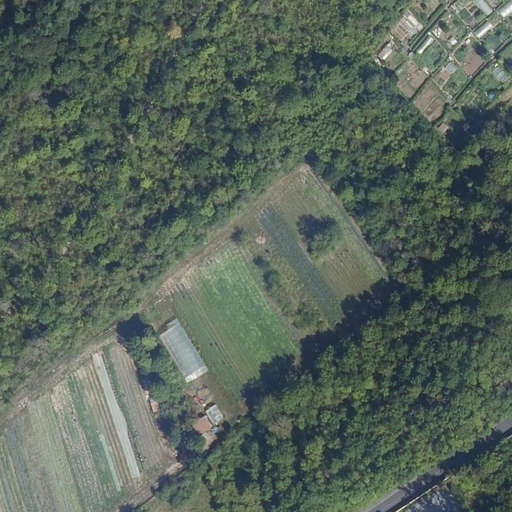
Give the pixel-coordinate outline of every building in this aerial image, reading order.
[(487,15),(494,10),(487,1),(481,5),(487,15)] [(511,12),(511,3),(510,1),(498,10),(505,18),(511,12)] [(494,28),(490,22),(476,32),(481,38),(494,28)] [(436,42),(430,37),(418,51),(424,56),(436,42)] [(424,73),(419,67),(407,77),(412,83),(424,73)] [(179,323),(158,336),(185,379),(195,372),(205,367),(179,323)] [(199,378),(195,372),(185,379),(188,385),(199,378)] [(217,406),(206,412),(214,426),(225,420),(217,406)] [(212,430),(204,417),(190,426),(198,438),(212,430)]
